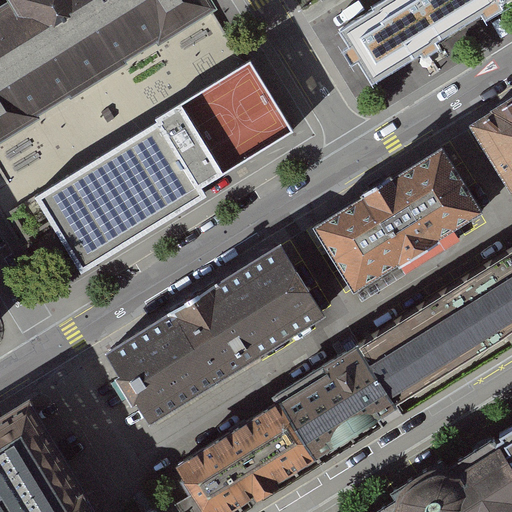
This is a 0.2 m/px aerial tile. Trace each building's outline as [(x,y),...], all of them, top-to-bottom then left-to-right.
[(0,143),(42,117),(40,115),(71,96),(72,99),(129,64),(128,61),(158,43),(160,45),(219,9),(213,0),(7,0),(9,2),(0,7),(0,143)] [(371,99),(491,26),(475,0),(399,0),(334,40),(371,99)] [(511,0),(475,0),(491,26),(511,13),(511,0)] [(30,197),(77,273),(202,196),(198,190),(295,134),(252,62),(30,197)] [(511,198),(511,109),(472,135),(511,198)] [(441,151),(312,227),(356,300),(484,224),(441,151)] [(511,247),(361,343),(404,414),(511,347),(511,247)] [(107,351),(153,427),(321,326),(275,249),(107,351)] [(312,470),(404,414),(361,343),(276,400),(312,470)] [(0,511),(106,511),(87,481),(31,389),(0,407),(0,511)] [(201,511),(246,511),(312,470),(276,400),(173,463),(201,511)] [(511,425),(490,440),(511,475),(511,495),(508,498),(511,504),(511,425)] [(511,495),(511,475),(490,440),(413,488),(374,511),(511,511),(511,504),(508,498),(511,495)]
